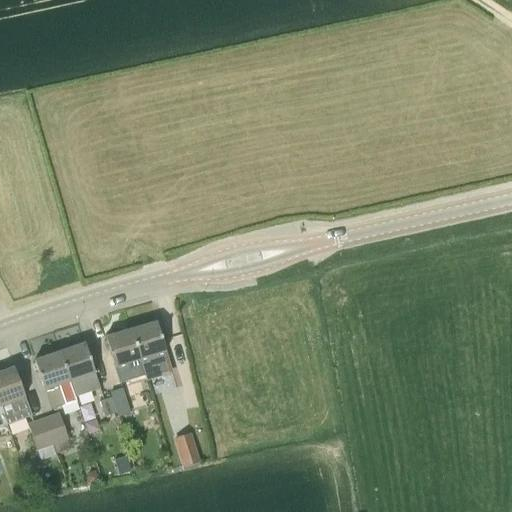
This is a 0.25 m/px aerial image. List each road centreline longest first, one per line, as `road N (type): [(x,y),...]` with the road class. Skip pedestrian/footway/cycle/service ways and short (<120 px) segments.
road 1 (tertiary): [(305,246),(511,200)]
road 2 (tertiary): [(0,332),(165,280)]
road 3 (tertiary): [(165,280),(262,267),(305,246)]
road 4 (tertiary): [(305,246),(223,255),(165,280)]
